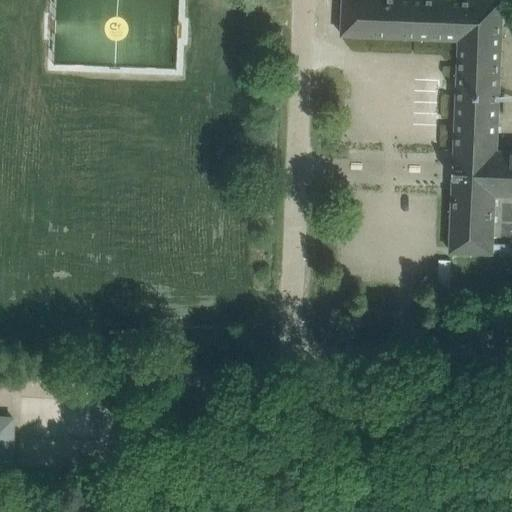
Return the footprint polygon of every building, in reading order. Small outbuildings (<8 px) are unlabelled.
[(503,0),(343,0),(342,35),(459,39),(450,251),(493,253),(495,194),(511,195),(511,150),(497,150),(503,0)] [(450,293),(451,260),(439,259),(438,292),(450,293)] [(479,380),(481,390),(495,388),(494,377),(479,380)] [(476,402),(474,388),(454,391),(456,406),(476,402)] [(388,414),(387,400),(367,402),(368,417),(388,414)] [(0,463),(13,464),(14,417),(0,416),(0,463)]
